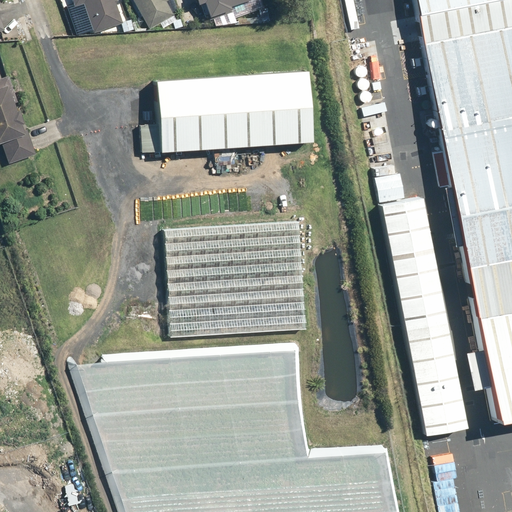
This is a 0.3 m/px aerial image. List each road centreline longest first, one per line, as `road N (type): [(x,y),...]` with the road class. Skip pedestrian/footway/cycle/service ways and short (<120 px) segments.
road 1 (track): [(125,159),(132,211),(109,264),(109,298),(98,321),(61,356),(58,375),(106,511)]
road 2 (track): [(45,32),(74,97),(125,159),(152,178),(287,194)]
